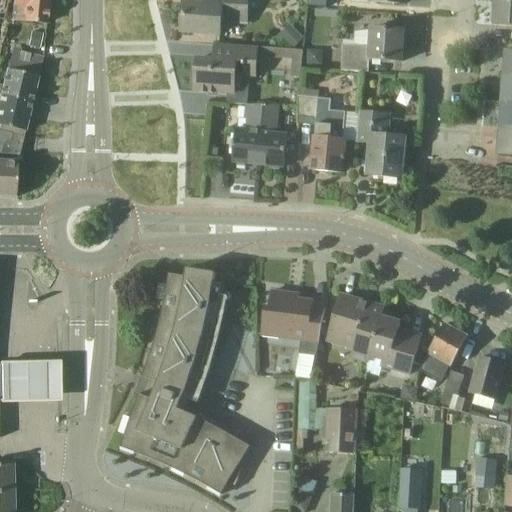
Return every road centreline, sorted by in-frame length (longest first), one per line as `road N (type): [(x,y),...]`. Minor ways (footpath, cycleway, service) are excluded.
road 1 (tertiary): [(511,311),(347,233),(122,228)]
road 2 (residential): [(94,489),(83,448),(91,265)]
road 3 (residential): [(87,194),(89,0)]
road 4 (residential): [(434,171),(440,57),(455,30),(456,0)]
